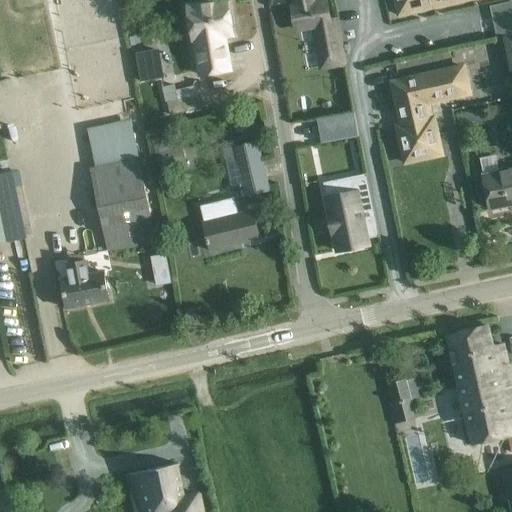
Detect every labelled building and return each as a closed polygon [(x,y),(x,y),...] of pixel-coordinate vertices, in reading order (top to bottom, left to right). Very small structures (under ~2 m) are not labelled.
[(294,0),(296,7),(292,8),(296,30),(314,26),(322,68),(344,64),(336,20),(330,21),(326,2),(317,3),(316,0),(294,0)] [(395,0),(399,16),(468,0),(395,0)] [(202,76),(229,71),(223,36),(233,34),(227,1),(188,8),(194,41),(196,41),(202,76)] [(511,1),(490,6),(497,37),(511,34),(511,1)] [(510,97),(511,97),(511,50),(509,36),(507,37),(497,39),(510,97)] [(160,49),(136,53),(141,82),(165,77),(160,49)] [(397,127),(405,163),(442,155),(434,118),(429,119),(426,104),(470,94),(464,67),(392,83),(398,110),(402,109),(405,125),(397,127)] [(175,84),(162,87),(166,103),(167,102),(170,116),(203,108),(200,95),(199,95),(197,85),(176,90),(175,84)] [(355,113),(317,119),(321,143),(358,137),(355,113)] [(90,169),(95,188),(108,251),(156,241),(139,158),(132,119),(88,129),(96,167),(90,169)] [(151,137),(161,174),(188,167),(179,130),(151,137)] [(240,186),(244,198),(270,192),(258,141),(221,150),(224,161),(232,188),(240,186)] [(484,176),(487,190),(491,210),(511,205),(511,169),(500,172),(497,156),(481,159),(484,176)] [(0,173),(0,244),(28,238),(12,171),(0,173)] [(367,174),(324,183),(326,196),(324,197),(336,255),(372,247),(370,239),(380,237),(367,174)] [(217,202),(200,206),(204,222),(208,240),(207,240),(208,244),(210,244),(211,251),(237,245),(237,242),(259,236),(256,223),(253,210),(238,214),(234,198),(217,202)] [(168,254),(149,256),(152,285),(171,283),(168,254)] [(62,280),(67,309),(110,300),(104,272),(87,275),(85,262),(69,265),(72,278),(62,280)] [(448,335),(453,355),(463,398),(473,446),(511,436),(511,380),(504,344),(501,345),(502,349),(494,350),(488,326),(448,335)] [(388,383),(393,404),(411,399),(419,397),(415,378),(406,380),(406,379),(388,383)] [(159,423),(139,428),(141,437),(161,431),(159,423)] [(177,464),(127,475),(139,511),(204,511),(200,493),(198,493),(198,491),(183,493),(177,464)]
